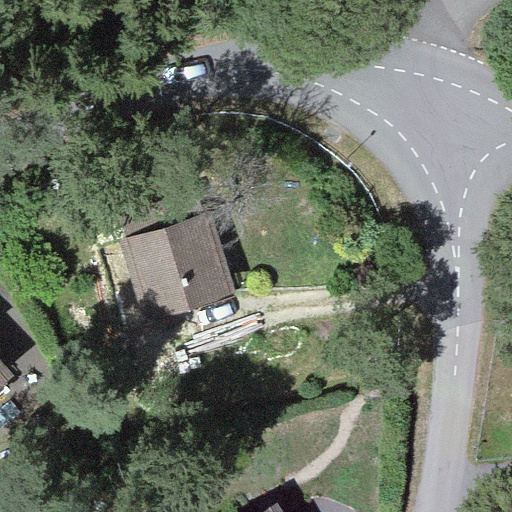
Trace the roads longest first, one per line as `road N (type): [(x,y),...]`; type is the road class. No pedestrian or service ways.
road 1 (unclassified): [(426,68),(459,209),(462,284),(438,511)]
road 2 (unclassified): [(0,146),(183,74),(426,68)]
